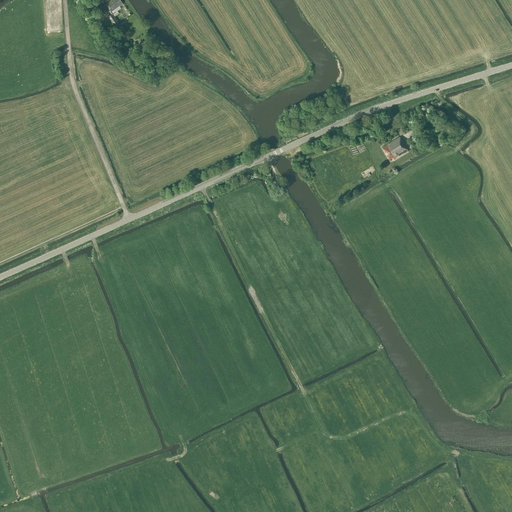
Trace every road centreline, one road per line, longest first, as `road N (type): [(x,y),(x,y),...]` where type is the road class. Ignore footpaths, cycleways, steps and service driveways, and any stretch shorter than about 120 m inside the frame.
road 1 (secondary): [(127,221),(360,116),(511,67)]
road 2 (unclassified): [(127,221),(70,85),(63,0)]
road 3 (secondary): [(0,279),(127,221)]
